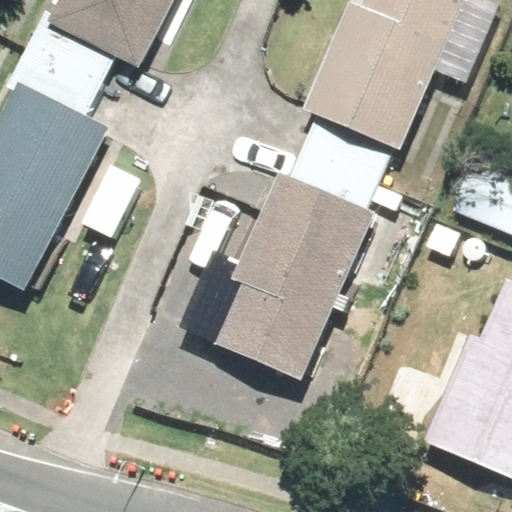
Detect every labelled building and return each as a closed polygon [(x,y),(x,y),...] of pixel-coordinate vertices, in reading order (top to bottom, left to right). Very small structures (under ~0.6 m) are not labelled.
[(174,0),(53,0),(50,6),(40,1),(0,81),(0,83),(9,88),(0,106),(0,281),(27,295),(111,127),(86,115),(113,62),(138,74),(174,0)] [(288,379),(430,68),(464,83),(501,0),(356,0),(306,109),(313,113),(287,170),(280,168),(229,280),(242,286),(215,345),(288,379)] [(511,178),(455,156),(435,204),(511,234),(511,178)] [(511,267),(511,260),(453,238),(437,278),(499,302),(511,267)] [(479,331),(436,436),(511,466),(511,289),(493,337),(479,331)]
